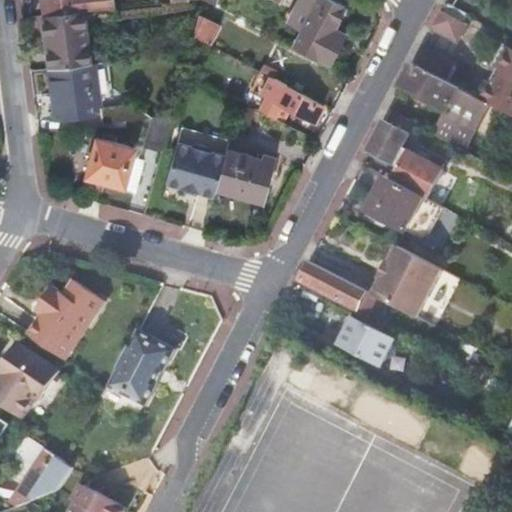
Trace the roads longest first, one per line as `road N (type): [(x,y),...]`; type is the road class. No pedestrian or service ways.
road 1 (unclassified): [(417,10),(271,281)]
road 2 (unclassified): [(20,218),(271,281)]
road 3 (unclassified): [(271,281),(189,431),(177,486)]
road 4 (unclassified): [(20,218),(0,42)]
